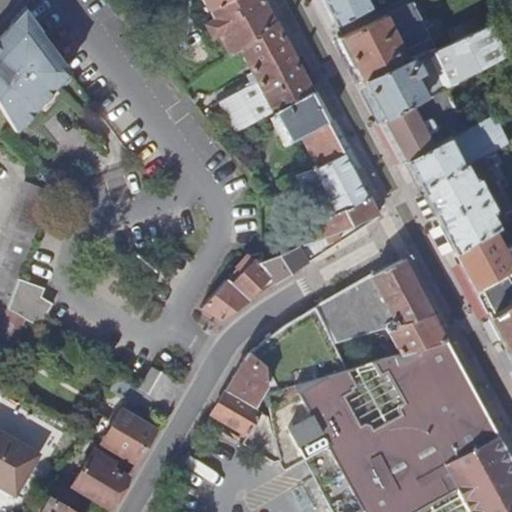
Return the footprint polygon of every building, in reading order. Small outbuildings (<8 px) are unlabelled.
[(203,0),(209,11),(229,0),(203,0)] [(222,41),(230,55),(239,48),(275,22),(266,6),(263,0),(229,0),(209,11),(215,19),(205,23),(213,36),(221,32),(225,38),(222,41)] [(322,0),(336,25),(367,9),(362,0),(322,0)] [(432,48),(408,2),(341,36),(352,57),(365,80),(426,50),(432,48)] [(68,70),(23,10),(0,36),(0,109),(0,110),(13,131),(68,70)] [(447,29),(451,39),(478,26),(473,16),(447,29)] [(258,81),(251,85),(219,101),(235,131),(273,112),(312,92),(294,58),(275,22),(239,48),(252,71),(258,81)] [(422,64),(434,58),(432,48),(426,50),(365,80),(369,89),(374,99),(384,118),(423,97),(420,90),(440,79),(437,67),(414,79),(408,66),(416,63),(422,64)] [(246,75),(251,85),(258,81),(252,71),(246,75)] [(450,101),(442,87),(423,97),(384,118),(396,140),(407,160),(432,146),(418,121),(433,113),(432,111),(450,101)] [(273,112),(290,142),(302,135),(328,123),(321,108),(312,92),(273,112)] [(421,189),(483,156),(507,144),(491,114),(432,146),(407,160),(414,175),(421,189)] [(294,176),(302,191),(319,182),(321,184),(323,187),(336,211),(367,195),(365,192),(347,158),(328,123),(302,135),(318,167),(294,176)] [(511,210),(483,156),(421,189),(437,218),(455,252),(492,232),(497,230),(496,228),(499,226),(511,218),(511,210)] [(303,193),(323,187),(321,184),(319,182),(302,191),(303,193)] [(0,248),(0,334),(1,335),(8,312),(19,283),(49,192),(24,183),(0,248)] [(306,226),(314,240),(377,215),(372,206),(367,195),(336,211),(335,211),(306,226)] [(261,251),(253,253),(252,258),(239,270),(236,268),(226,279),(248,300),(346,234),(378,217),(377,215),(314,240),(261,261),(261,251)] [(511,255),(511,249),(499,226),(496,228),(497,230),(492,232),(506,259),(511,255)] [(511,255),(506,259),(492,232),(455,252),(457,258),(467,274),(475,290),(482,302),(489,315),(511,299),(511,255)] [(253,253),(249,255),(236,268),(239,270),(252,258),(253,253)] [(317,306),(314,307),(332,342),(385,327),(430,313),(416,286),(402,260),(317,306)] [(226,279),(199,308),(218,319),(248,300),(226,279)] [(45,293),(19,283),(8,312),(39,331),(54,307),(43,301),(45,293)] [(511,299),(489,315),(503,341),(509,351),(511,357),(511,299)] [(283,325),(248,353),(261,363),(265,389),(265,392),(346,369),(332,342),(314,307),(283,325)] [(385,327),(400,354),(445,341),(438,327),(430,313),(385,327)] [(333,511),(353,511),(496,435),(485,414),(470,387),(445,341),(400,354),(373,361),(381,374),(387,371),(404,402),(398,405),(396,409),(399,414),(373,428),(370,423),(365,422),(360,424),(344,395),(354,389),(353,387),(355,386),(346,369),(265,392),(270,416),(274,438),(278,460),(283,468),(303,458),(312,474),(334,464),(352,491),(334,500),(329,503),(333,511)] [(245,355),(224,391),(266,414),(270,416),(265,392),(265,389),(261,363),(248,353),(245,355)] [(150,368),(138,388),(168,406),(181,384),(150,368)] [(136,404),(161,418),(168,406),(138,388),(132,385),(118,377),(109,393),(134,407),(136,404)] [(274,438),(266,414),(224,391),(212,413),(246,434),(241,443),(272,461),(278,460),(274,438)] [(101,443),(135,463),(147,443),(154,430),(133,418),(135,413),(129,410),(126,414),(105,402),(84,437),(100,446),(101,443)] [(0,485),(18,496),(40,457),(0,433),(0,485)] [(414,511),(458,488),(471,511),(510,511),(511,463),(496,435),(353,511),(414,511)] [(71,484),(108,507),(126,477),(109,467),(113,461),(93,449),(71,484)] [(334,464),(312,474),(323,492),(329,503),(334,500),(352,491),(334,464)] [(70,511),(50,500),(42,511),(70,511)]
